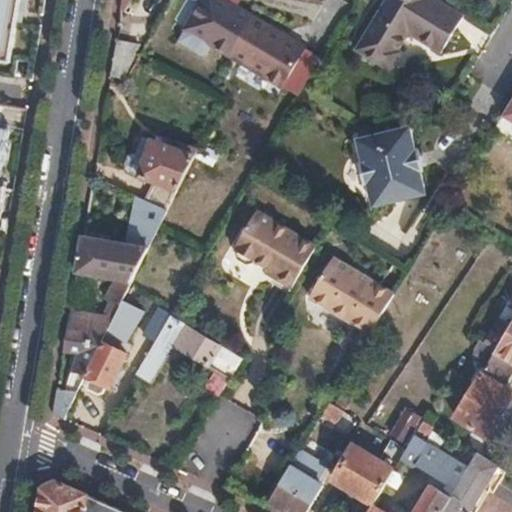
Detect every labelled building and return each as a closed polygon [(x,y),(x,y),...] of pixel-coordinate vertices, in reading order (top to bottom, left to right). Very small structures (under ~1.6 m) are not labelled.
[(0,0),(0,41),(22,45),(26,21),(29,0),(0,0)] [(464,11),(445,0),(383,0),(356,48),(390,69),(401,50),(397,48),(404,37),(416,34),(420,36),(419,38),(440,50),(464,11)] [(250,18),(229,53),(281,85),(302,49),(250,18)] [(115,37),(110,71),(123,74),(137,42),(115,37)] [(511,98),(503,114),(511,118),(511,98)] [(409,127),(356,139),(362,165),(359,166),(364,185),(367,184),(373,208),(426,196),(420,172),(423,171),(418,151),(415,152),(409,127)] [(158,203),(167,207),(197,148),(179,142),(177,146),(149,137),(146,149),(133,153),(129,164),(133,173),(147,177),(141,195),(158,203)] [(92,312),(113,317),(157,226),(167,207),(158,203),(141,195),(139,194),(129,241),(83,233),(77,270),(109,276),(92,312)] [(257,259),(270,267),(281,274),(279,278),(295,288),(320,245),(260,209),(238,247),(241,249),(240,252),(242,258),(252,264),(256,262),(257,259)] [(311,295),(372,332),(397,292),(336,255),(311,295)] [(281,274),(270,267),(268,271),(279,278),(281,274)] [(482,340),(496,349),(511,358),(511,292),(506,302),(511,306),(511,319),(511,321),(498,315),(482,340)] [(71,307),(68,325),(105,333),(113,317),(92,312),(71,307)] [(157,340),(167,322),(154,314),(144,332),(157,340)] [(157,340),(142,365),(149,369),(167,340),(208,364),(209,362),(231,376),(243,357),(171,315),(167,322),(157,340)] [(105,333),(68,325),(64,347),(76,350),(56,398),(54,413),(64,417),(86,371),(102,338),(105,333)] [(102,338),(86,371),(92,374),(87,383),(101,391),(106,382),(111,384),(127,352),(102,338)] [(511,358),(496,349),(456,415),(487,434),(511,394),(511,391),(505,387),(511,375),(511,358)] [(330,402),(322,415),(336,422),(343,409),(330,402)] [(415,433),(424,438),(431,426),(422,420),(415,433)] [(401,456),(416,465),(431,442),(424,438),(415,433),(406,447),(401,456)] [(416,465),(434,477),(449,453),(431,442),(416,465)] [(333,479),(353,491),(373,457),(354,445),(333,479)] [(301,448),(279,484),(269,501),(282,508),(280,511),(306,511),(323,484),(317,481),(327,463),(301,448)] [(388,511),(372,502),(366,511),(472,511),(500,467),(477,453),(469,466),(454,489),(434,477),(412,511),(388,511)] [(454,489),(469,466),(449,453),(434,477),(454,489)] [(353,491),(372,502),(393,469),(373,457),(353,491)] [(511,511),(511,474),(506,470),(493,491),(511,503),(511,511)] [(39,487),(35,511),(129,511),(55,479),(39,487)]
